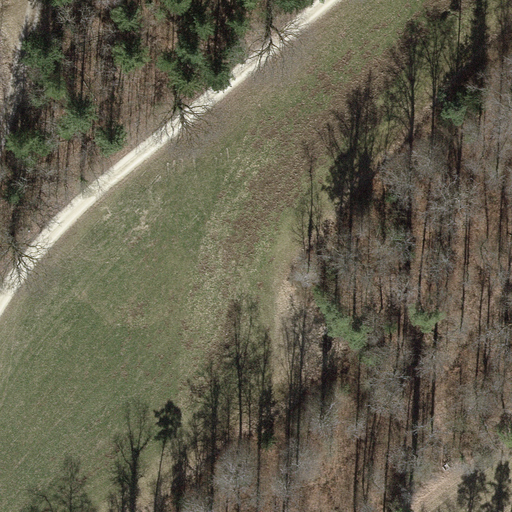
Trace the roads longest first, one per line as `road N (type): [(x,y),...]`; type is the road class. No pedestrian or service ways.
road 1 (track): [(0,307),(44,235),(331,0)]
road 2 (track): [(0,142),(39,0)]
